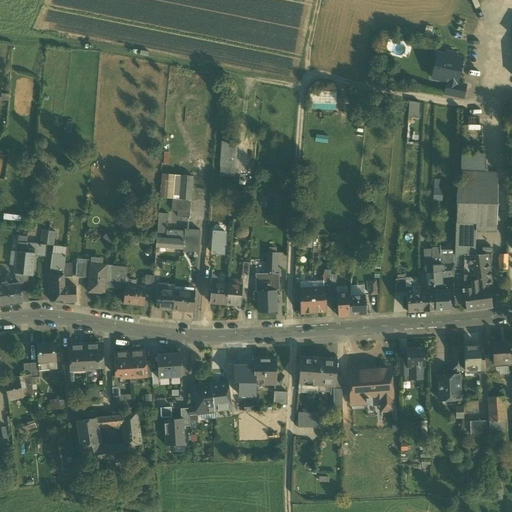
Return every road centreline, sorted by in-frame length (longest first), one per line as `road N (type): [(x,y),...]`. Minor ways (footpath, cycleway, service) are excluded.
road 1 (track): [(291,332),(299,129),(324,0)]
road 2 (track): [(0,36),(304,89)]
road 3 (tertiary): [(0,318),(39,315),(196,336),(291,332)]
road 4 (tertiary): [(291,332),(511,311)]
road 5 (track): [(307,72),(459,102),(511,95)]
road 6 (residential): [(291,332),(288,492)]
